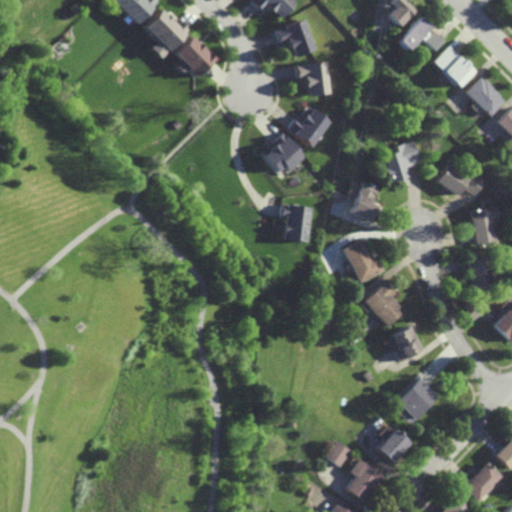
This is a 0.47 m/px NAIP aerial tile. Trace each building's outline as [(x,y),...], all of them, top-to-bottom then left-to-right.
[(105,0),(130,24),(152,1),(151,0),(105,0)] [(291,0),(248,0),(248,1),(258,11),(263,6),(277,19),(294,2),(291,0)] [(398,0),(387,0),(385,3),(389,6),(381,16),(394,27),(409,9),(398,0)] [(154,8),(135,26),(150,42),(145,47),(154,57),(182,30),(172,20),(168,24),(154,8)] [(300,17),(271,28),(276,43),(283,40),(290,58),(312,49),(300,17)] [(414,17),(392,41),(401,50),(413,37),(429,52),(439,40),(414,17)] [(185,36),(167,54),(191,77),(211,56),(195,40),(192,43),(185,36)] [(443,44),(426,61),(454,89),(471,72),(443,44)] [(291,64),(293,80),(301,79),(303,96),(327,93),(323,60),(291,64)] [(476,77),(460,92),(485,117),(500,101),(476,77)] [(307,105),(295,119),(292,116),(282,128),(306,148),(327,122),(307,105)] [(511,111),(507,106),(492,121),(507,137),(503,141),(511,149),(511,148),(511,111)] [(279,131),(267,141),(269,143),(257,152),(272,172),(278,168),(281,172),(299,157),(279,131)] [(384,183),(406,177),(403,165),(416,162),(409,138),(390,144),(392,151),(386,152),(387,159),(378,162),(384,183)] [(446,158),(431,181),(454,196),(459,189),(471,197),(481,181),(446,158)] [(359,182),(345,212),(366,221),(373,205),(368,203),(374,189),(359,182)] [(279,203),(276,218),(281,219),(278,238),(302,241),(307,207),(279,203)] [(495,204),(465,210),(472,244),(493,240),(489,219),(497,218),(495,204)] [(336,248),(355,282),(379,268),(360,235),(336,248)] [(465,256),(470,289),(490,287),(486,253),(465,256)] [(358,301),(382,328),(400,311),(387,297),(392,292),(381,280),(358,301)] [(511,299),(489,326),(505,341),(511,333),(511,299)] [(395,361),(418,346),(405,325),(382,339),(395,361)] [(412,376),(390,400),(410,420),(433,395),(412,376)] [(389,428),(370,449),(386,463),(404,443),(389,428)] [(511,435),(492,456),(506,470),(511,464),(511,435)] [(322,456),(337,466),(348,450),(334,440),(322,456)] [(342,490),(365,506),(385,475),(356,456),(345,471),(351,475),(342,490)] [(483,461),(458,487),(474,503),(500,477),(483,461)] [(436,511),(463,511),(467,508),(451,495),(436,511)] [(349,511),(331,503),(326,511),(349,511)]
